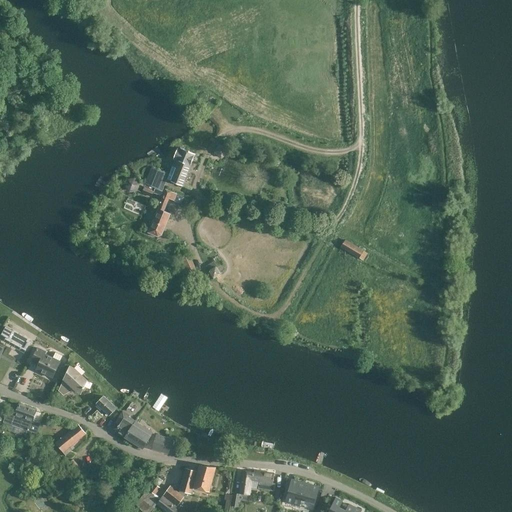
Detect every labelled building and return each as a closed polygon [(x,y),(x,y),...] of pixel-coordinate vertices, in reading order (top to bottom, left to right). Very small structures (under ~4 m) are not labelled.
[(221,145),(215,152),(223,158),(228,151),(221,145)] [(182,187),(195,154),(180,148),(169,175),(152,168),(145,185),(140,183),(136,178),(128,180),(125,187),(130,193),(138,192),(152,197),(156,189),(162,191),(167,181),(171,182),(171,183),(182,187)] [(174,201),(177,194),(166,190),(148,233),(158,237),(162,235),(171,214),(164,211),(169,199),(174,201)] [(177,194),(174,201),(181,204),(184,197),(177,194)] [(363,261),(367,253),(346,240),(342,247),(363,261)] [(188,276),(199,271),(191,253),(180,258),(188,276)] [(222,274),(217,266),(209,271),(214,279),(214,278),(222,274)] [(6,337),(5,339),(26,351),(32,340),(13,329),(13,331),(6,327),(1,334),(6,337)] [(53,359),(45,355),(46,353),(38,349),(32,362),(39,365),(37,371),(53,379),(64,356),(56,353),(53,359)] [(70,368),(58,392),(60,394),(70,390),(81,396),(87,383),(70,368)] [(158,411),(168,398),(162,394),(153,408),(158,411)] [(109,415),(115,408),(104,398),(97,404),(98,405),(97,407),(102,411),(103,410),(109,415)] [(130,412),(135,405),(130,401),(125,409),(130,412)] [(20,428),(28,408),(18,405),(15,415),(7,413),(4,422),(11,425),(20,428)] [(37,434),(40,425),(33,422),(36,411),(28,408),(20,428),(37,434)] [(103,416),(97,410),(93,415),(93,414),(89,417),(95,423),(103,416)] [(134,421),(127,417),(128,415),(123,411),(118,418),(116,421),(120,423),(115,431),(124,437),(134,421)] [(142,449),(152,433),(134,421),(124,437),(142,449)] [(67,456),(73,451),(70,447),(85,435),(78,426),(56,443),(67,456)] [(168,454),(172,439),(157,434),(152,449),(168,454)] [(77,475),(83,471),(73,459),(67,464),(77,475)] [(209,492),(215,467),(199,465),(197,472),(192,488),(209,492)] [(191,495),(192,488),(197,472),(185,469),(180,491),(179,493),(170,486),(165,493),(160,489),(161,488),(152,482),(137,502),(148,511),(151,508),(153,510),(157,504),(167,511),(176,511),(180,507),(178,506),(184,497),(188,499),(190,494),(191,495)] [(259,478),(260,472),(255,471),(255,474),(242,472),(239,494),(233,493),(233,496),(225,494),(224,500),(226,500),(225,509),(230,510),(231,506),(239,507),(240,500),(247,501),(248,495),(250,496),(251,487),(258,488),(260,481),(259,481),(259,478)] [(258,488),(274,490),(275,483),(273,483),(274,474),(260,472),(259,478),(259,481),(260,481),(258,488)] [(54,478),(46,485),(55,497),(63,490),(54,478)] [(285,502),(313,510),(320,486),(292,479),(285,502)] [(131,496),(138,489),(136,487),(138,485),(132,480),(123,489),(131,496)] [(328,511),(361,511),(362,510),(349,503),(346,510),(340,507),(343,501),(336,497),(328,511)]
